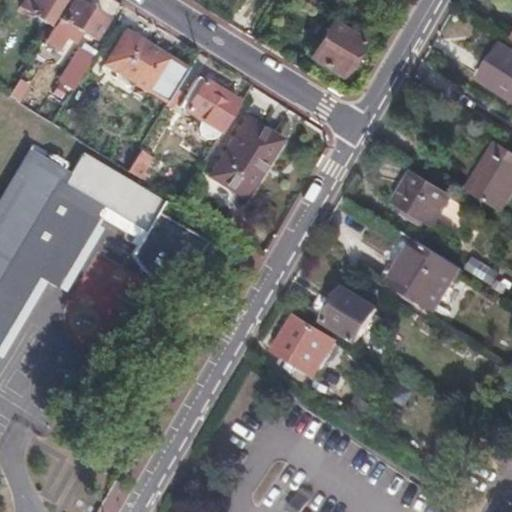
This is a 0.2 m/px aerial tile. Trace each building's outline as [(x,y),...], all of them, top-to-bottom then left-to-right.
[(59,0),(23,0),(19,7),(44,24),(59,0)] [(70,1),(59,18),(60,19),(82,33),(90,38),(102,20),(70,1)] [(82,33),(60,19),(52,31),(74,45),(82,33)] [(328,24),(308,57),(339,75),(359,42),(328,24)] [(166,103),(185,71),(124,33),(104,65),(166,103)] [(511,53),(499,45),(478,79),(511,99),(511,53)] [(91,57),(76,48),(56,81),(70,90),(91,57)] [(7,97),(16,103),(26,87),(17,81),(7,97)] [(201,81),(183,110),(201,121),(197,129),(197,134),(198,139),(203,142),(211,140),(235,102),(201,81)] [(209,177),(242,197),(277,141),(244,121),(209,177)] [(66,166),(28,144),(0,192),(0,354),(48,279),(65,289),(109,212),(142,232),(124,258),(132,270),(151,289),(167,263),(183,273),(199,247),(149,217),(159,202),(80,154),(66,176),(61,174),(66,166)] [(467,189),(502,210),(511,193),(511,154),(494,144),(467,189)] [(124,172),(137,180),(150,159),(137,151),(124,172)] [(453,196),(410,170),(391,202),(434,227),(453,196)] [(391,275),(395,278),(417,242),(413,239),(391,275)] [(417,242),(395,278),(392,284),(435,311),(461,269),(429,249),(417,242)] [(345,290),(324,322),(356,342),(376,309),(345,290)] [(295,318),(275,350),(314,374),(334,342),(295,318)] [(357,397),(350,409),(364,418),(371,405),(357,397)] [(300,489),(293,499),(286,509),(290,511),(298,511),(302,507),(310,496),(300,489)]
